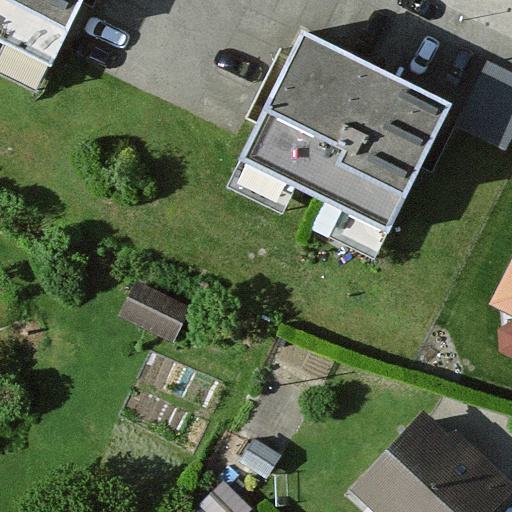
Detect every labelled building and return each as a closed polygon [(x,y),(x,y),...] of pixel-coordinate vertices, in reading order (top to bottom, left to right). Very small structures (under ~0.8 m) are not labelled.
[(100,0),(0,0),(0,48),(61,79),(100,0)] [(324,47),(256,179),(408,257),(477,125),(324,47)] [(511,57),(490,48),(459,115),(511,139),(511,137),(511,57)] [(511,275),(492,316),(511,325),(511,275)] [(192,330),(128,302),(115,330),(179,359),(192,330)] [(493,511),(505,500),(428,426),(361,495),(378,511),(493,511)] [(251,511),(223,486),(199,511),(251,511)]
